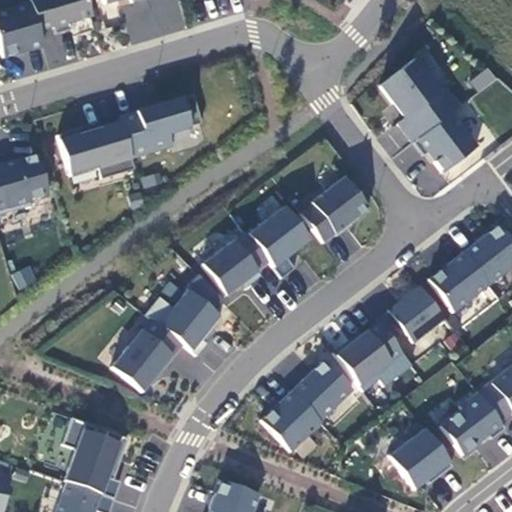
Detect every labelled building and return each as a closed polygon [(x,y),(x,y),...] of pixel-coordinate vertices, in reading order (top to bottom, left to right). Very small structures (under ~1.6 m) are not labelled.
[(38,33),(52,28),(55,36),(71,31),(69,24),(91,18),(85,0),(28,0),(29,4),(38,33)] [(38,33),(29,4),(0,13),(0,52),(2,59),(42,47),(38,33)] [(396,125),(411,144),(450,114),(458,107),(443,88),(437,93),(412,60),(377,87),(403,120),(396,125)] [(191,96),(117,118),(118,123),(129,159),(170,147),(166,135),(200,125),(191,96)] [(450,114),(411,144),(422,157),(426,154),(441,174),(476,148),(450,114)] [(129,159),(118,123),(87,132),(85,128),(55,137),(68,178),(96,170),(100,181),(133,171),(129,159)] [(27,201),(47,195),(35,156),(8,164),(8,167),(0,169),(0,212),(28,204),(27,201)] [(311,206),(299,215),(322,244),(334,235),(335,237),(349,226),(348,224),(367,210),(342,178),(309,204),(311,206)] [(139,195),(129,198),(131,208),(142,206),(139,195)] [(282,208),(246,236),(267,264),(280,280),(293,270),(285,258),(307,241),(282,208)] [(461,253),(487,286),(511,266),(511,245),(497,226),(461,253)] [(255,273),(267,264),(246,236),(244,234),(232,243),(231,241),(199,266),(224,298),(241,284),(244,288),(258,277),(255,273)] [(461,253),(426,280),(452,314),(487,286),(461,253)] [(19,289),(33,282),(26,269),(12,276),(19,289)] [(412,344),(443,320),(418,287),(386,311),(412,344)] [(206,332),(208,333),(219,319),(185,292),(171,309),(157,298),(143,316),(148,320),(182,347),(195,358),(205,345),(199,340),(206,332)] [(473,337),(506,311),(496,299),(463,324),(473,337)] [(158,376),(182,347),(148,320),(138,331),(137,330),(124,345),(126,347),(109,368),(141,394),(156,375),(158,376)] [(405,359),(377,324),(351,344),(349,341),(331,354),(361,393),(377,381),(382,388),(398,376),(393,369),(405,359)] [(426,371),(442,356),(433,347),(417,361),(426,371)] [(393,369),(398,376),(410,367),(405,359),(393,369)] [(290,392),(318,422),(351,391),(322,361),(290,392)] [(511,366),(476,395),(498,422),(510,413),(511,415),(511,366)] [(416,408),(436,389),(428,380),(408,399),(416,408)] [(318,422),(290,392),(259,422),(289,453),(320,424),(318,422)] [(490,440),(503,430),(498,422),(476,395),(475,394),(457,407),(460,411),(439,427),(461,456),(487,436),(490,440)] [(99,496),(112,502),(119,484),(112,482),(127,442),(107,434),(104,441),(93,437),(95,430),(70,420),(60,446),(74,451),(62,483),(65,484),(99,496)] [(437,478),(450,468),(421,430),(386,457),(412,491),(424,481),(434,474),(437,478)] [(437,478),(434,474),(424,481),(427,485),(437,478)] [(0,511),(2,511),(9,478),(0,476),(0,511)] [(207,511),(251,511),(258,496),(218,481),(207,511)] [(108,511),(112,502),(65,484),(53,511),(108,511)]
